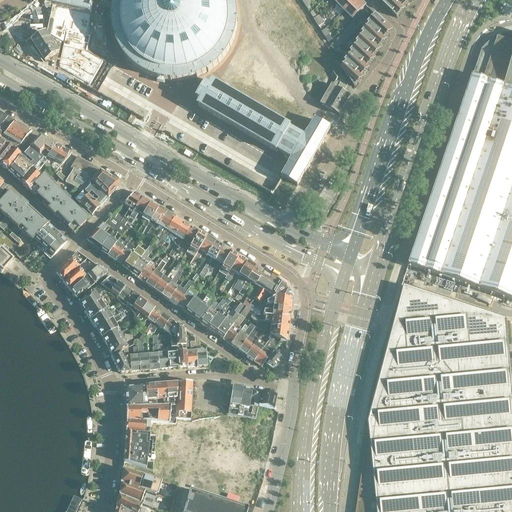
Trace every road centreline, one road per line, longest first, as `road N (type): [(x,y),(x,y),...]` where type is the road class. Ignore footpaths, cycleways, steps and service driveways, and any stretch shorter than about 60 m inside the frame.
road 1 (tertiary): [(0,79),(344,274)]
road 2 (tertiary): [(283,224),(0,62)]
road 3 (residential): [(134,179),(294,278),(304,306),(291,391)]
road 4 (secondary): [(373,275),(472,0)]
road 5 (secondary): [(445,0),(350,255)]
road 6 (residential): [(368,0),(401,30),(283,224)]
road 7 (secondary): [(344,274),(312,391),(299,511)]
road 8 (secondary): [(327,511),(334,414),(371,283)]
road 9 (residential): [(247,380),(246,368),(76,243)]
road 10 (residential): [(111,382),(45,282),(76,243)]
road 11 (residential): [(0,102),(134,179)]
road 12 (residential): [(247,380),(111,382)]
road 13 (residential): [(102,511),(111,382)]
road 14 (residential): [(265,511),(291,391)]
